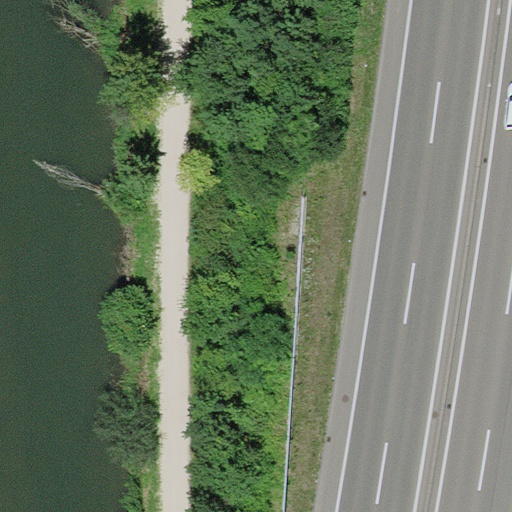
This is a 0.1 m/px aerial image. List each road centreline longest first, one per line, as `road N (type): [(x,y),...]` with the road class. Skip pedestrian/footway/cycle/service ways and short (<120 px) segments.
road 1 (motorway): [(446,0),(376,511)]
road 2 (motorway): [(470,511),(511,250)]
